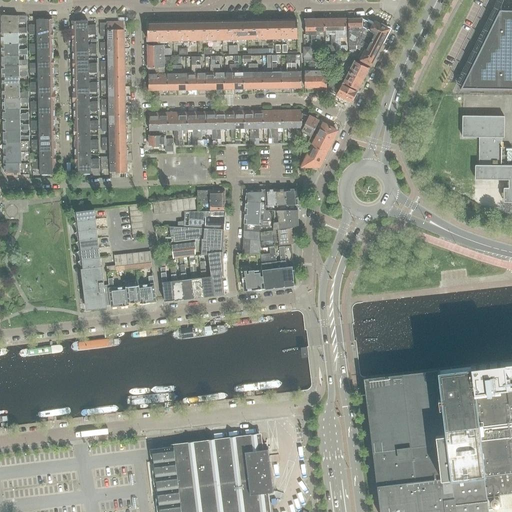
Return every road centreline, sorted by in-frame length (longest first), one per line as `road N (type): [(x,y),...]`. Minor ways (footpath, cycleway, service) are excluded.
road 1 (residential): [(0,441),(305,406)]
road 2 (secondary): [(362,511),(335,300),(367,214)]
road 3 (residential): [(235,306),(0,334)]
road 4 (secondary): [(325,277),(340,511)]
road 5 (residential): [(351,123),(307,101),(137,100)]
road 6 (residential): [(233,291),(235,181),(312,182)]
road 7 (secondary): [(384,172),(401,80),(442,0)]
road 8 (secondary): [(432,0),(362,166)]
road 9 (residential): [(64,183),(136,184),(137,100)]
road 10 (residential): [(407,14),(351,123)]
road 11 (residential): [(309,240),(298,292),(235,306)]
